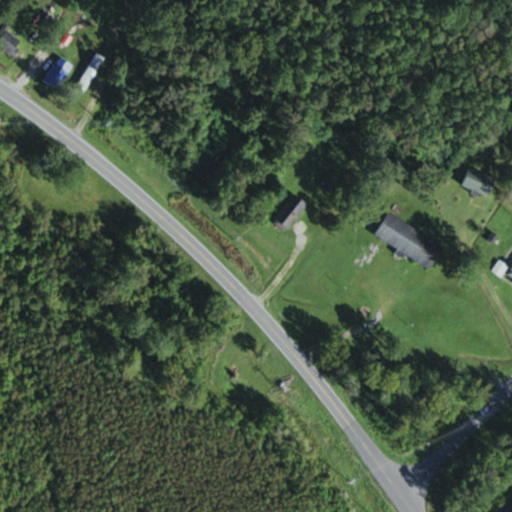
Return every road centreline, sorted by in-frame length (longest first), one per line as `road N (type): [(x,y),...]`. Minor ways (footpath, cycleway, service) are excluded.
road 1 (secondary): [(415,511),(307,364),(244,297),(0,94)]
road 2 (residential): [(406,498),(511,390)]
